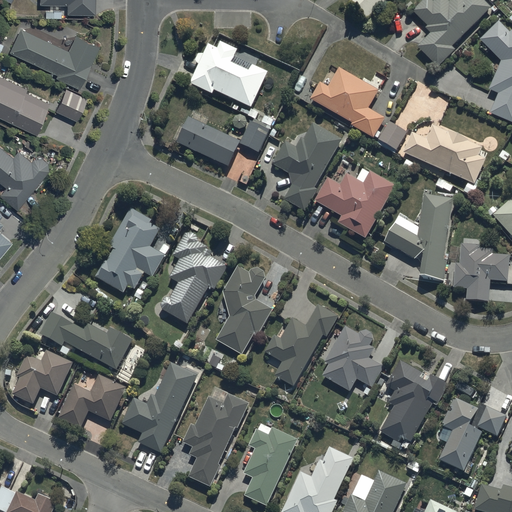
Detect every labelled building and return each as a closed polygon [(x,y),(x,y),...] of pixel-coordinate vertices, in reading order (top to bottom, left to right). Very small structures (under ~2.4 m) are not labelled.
[(96,0),(40,0),(40,2),(68,2),(68,11),(96,11),(96,0)] [(350,0),(368,19),(387,0),(350,0)] [(453,46),(491,8),(483,0),(450,0),(450,1),(448,0),(434,0),(433,1),(432,0),(423,0),(413,11),(429,26),(427,28),(431,33),(418,46),(439,67),(456,49),(453,46)] [(511,31),(511,32),(500,21),(481,39),(502,61),(490,89),(500,93),(491,113),(511,121),(511,31)] [(21,26),(10,49),(58,71),(56,75),(79,86),(99,43),(76,32),(68,48),(21,26)] [(266,89),(262,87),(269,72),(235,56),(238,49),(222,41),(219,48),(210,44),(205,54),(200,54),(197,60),(200,65),(192,83),(214,94),(216,90),(252,108),(259,94),(263,95),(266,89)] [(321,83),(311,99),(353,123),(352,125),(374,138),(375,136),(378,138),(381,133),(378,131),(386,118),(369,108),(380,90),(340,68),(329,87),(321,83)] [(0,73),(0,114),(37,132),(42,121),(41,121),(50,100),(26,89),(28,86),(0,73)] [(67,86),(56,108),(77,118),(88,96),(67,86)] [(275,120),(265,116),(262,122),(255,119),(254,122),(252,121),(241,144),(260,153),(272,127),(275,120)] [(191,117),(179,142),(230,166),(242,141),(191,117)] [(397,150),(407,132),(389,122),(379,140),(397,150)] [(290,173),(294,185),(286,199),(307,211),(319,190),(315,188),(343,139),(314,123),(305,139),(302,138),(297,147),(286,141),(274,163),(290,173)] [(413,132),(404,152),(476,184),(487,159),(479,156),(483,147),(467,140),(469,138),(449,129),(448,132),(434,126),(428,139),(413,132)] [(0,191),(18,206),(50,168),(49,160),(42,155),(35,155),(32,158),(19,148),(14,154),(0,142),(0,178),(6,184),(0,191)] [(367,238),(396,185),(371,171),(370,173),(363,169),(357,180),(347,174),(341,185),(329,177),(315,201),(343,216),(339,223),(367,238)] [(418,257),(423,264),(421,275),(445,279),(448,260),(449,254),(445,254),(454,199),(425,194),(420,227),(400,216),(385,241),(416,259),(418,257)] [(511,198),(493,215),(511,235),(511,198)] [(153,220),(132,208),(110,246),(115,249),(108,261),(106,260),(97,276),(125,293),(129,285),(136,289),(146,272),(154,277),(167,255),(151,246),(161,229),(151,223),(153,220)] [(0,225),(4,221),(0,218),(0,254),(13,239),(0,228),(0,225)] [(193,233),(187,234),(174,255),(181,259),(171,277),(180,282),(171,297),(167,298),(163,305),(164,309),(189,323),(211,287),(215,290),(229,266),(211,256),(214,252),(208,249),(209,248),(199,241),(198,236),(193,233)] [(480,245),(462,244),(461,263),(456,263),(455,287),(468,288),(467,300),(490,301),(491,280),(509,281),(510,255),(493,255),(494,249),(480,248),(480,245)] [(252,269),(251,273),(239,266),(224,291),(231,315),(218,340),(243,354),(255,333),(260,335),(274,309),(258,300),(256,295),(267,278),(265,271),(259,268),(252,269)] [(339,316),(318,304),(306,326),(293,319),(282,338),(276,335),(267,351),(285,362),(276,376),(294,386),(324,335),(327,337),(339,316)] [(74,322),(54,312),(42,334),(64,346),(66,342),(118,369),(134,339),(111,327),(108,333),(89,323),(86,330),(73,323),(74,322)] [(370,346),(374,339),(372,333),(367,330),(361,331),(359,334),(346,326),(326,361),(331,363),(324,375),(350,392),(358,379),(372,388),(385,367),(369,358),(375,349),(370,346)] [(35,404),(42,388),(59,396),(74,363),(48,350),(47,353),(39,349),(35,357),(29,354),(19,376),(22,377),(14,394),(35,404)] [(424,373),(401,360),(387,385),(396,390),(389,402),(395,405),(380,432),(398,442),(402,435),(412,441),(433,403),(437,405),(449,384),(431,374),(428,381),(422,377),(424,373)] [(163,453),(199,375),(172,362),(157,396),(153,394),(149,404),(135,398),(123,424),(144,433),(140,443),(163,453)] [(92,392),(75,384),(61,418),(82,428),(91,411),(111,421),(128,388),(101,374),(92,392)] [(239,428),(251,403),(216,387),(212,397),(210,396),(197,425),(193,424),(184,442),(194,447),(191,455),(198,458),(190,476),(213,486),(222,466),(221,465),(237,427),(239,428)] [(469,462),(483,431),(478,429),(479,428),(499,436),(507,416),(481,403),(479,409),(455,398),(442,425),(454,430),(441,460),(464,471),(463,472),(469,474),(474,464),(469,462)] [(267,506),(298,439),(272,427),(272,429),(261,424),(259,430),(257,429),(250,445),(255,448),(244,473),(253,477),(245,496),(267,506)] [(312,477),(302,471),(282,511),(332,511),(338,501),(335,499),(354,458),(330,447),(324,461),(321,459),(312,477)] [(394,511),(407,484),(379,471),(375,480),(362,474),(353,495),(352,494),(343,511),(394,511)] [(0,511),(54,511),(59,502),(41,494),(38,501),(18,491),(17,494),(4,487),(5,485),(0,482),(0,511)] [(483,484),(476,508),(486,511),(511,511),(511,486),(504,484),(502,490),(483,484)] [(456,511),(431,499),(425,511),(456,511)]
